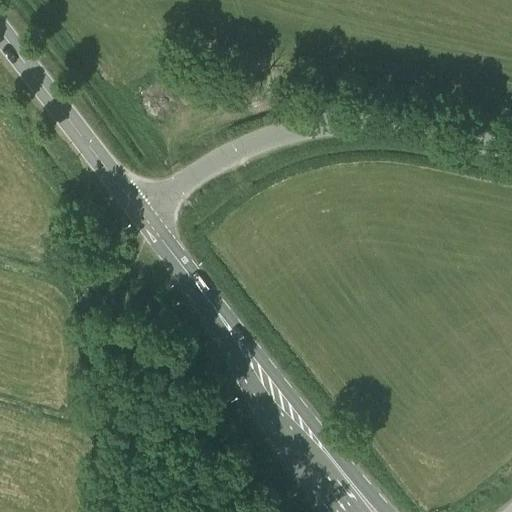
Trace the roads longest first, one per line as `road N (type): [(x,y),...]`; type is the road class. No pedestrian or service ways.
road 1 (unclassified): [(143,216),(244,148),(302,129),(373,126),(511,150)]
road 2 (tertiary): [(387,511),(200,290)]
road 3 (tertiary): [(200,290),(273,419),(345,511)]
road 4 (tertiary): [(143,216),(0,31)]
